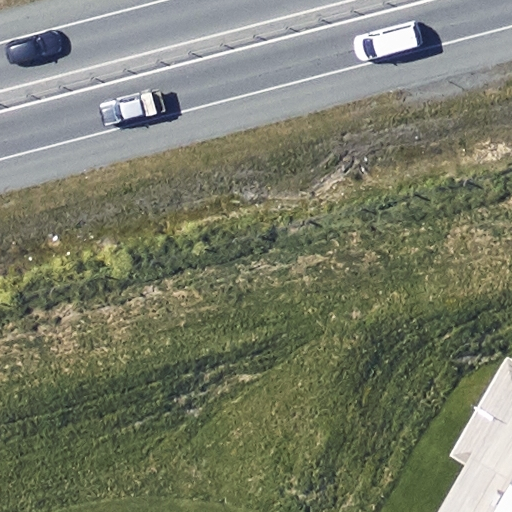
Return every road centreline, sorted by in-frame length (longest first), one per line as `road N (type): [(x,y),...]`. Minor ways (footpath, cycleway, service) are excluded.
road 1 (trunk): [(453,0),(0,119)]
road 2 (trunk): [(0,77),(298,0)]
